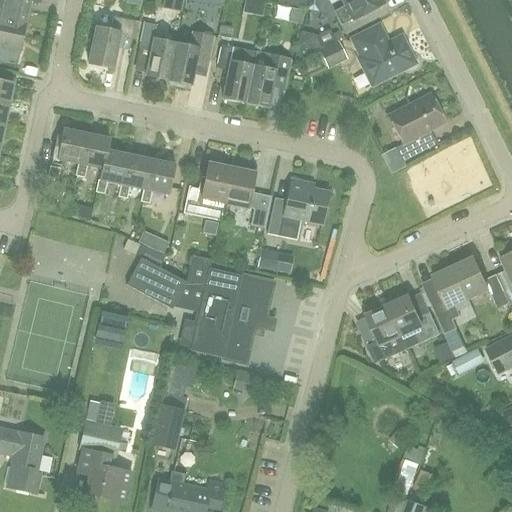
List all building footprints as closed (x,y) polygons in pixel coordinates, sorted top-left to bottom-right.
[(29,11),(13,8),(14,0),(0,0),(0,33),(23,39),(29,11)] [(188,0),(164,0),(162,9),(185,14),(188,0)] [(382,0),(341,0),(345,7),(334,13),(341,26),(352,20),(353,22),(385,5),(382,0)] [(131,46),(136,23),(113,18),(110,32),(95,29),(88,65),(114,70),(119,44),(131,46)] [(169,82),(177,46),(153,41),(156,27),(145,25),(140,48),(151,50),(145,77),(169,82)] [(361,58),(359,60),(372,87),(415,65),(401,38),(388,45),(379,27),(352,41),(361,58)] [(296,62),(344,37),(340,30),(332,35),(329,30),(317,36),(316,35),(302,32),(296,62)] [(0,62),(17,66),(23,39),(0,33),(0,62)] [(208,62),(213,39),(192,34),(188,48),(177,46),(169,82),(191,87),(197,60),(208,62)] [(246,103),(253,66),(252,66),(255,52),(221,45),(221,46),(216,69),(228,71),(222,99),(246,103)] [(267,69),(253,66),(246,103),(268,108),(274,81),(285,83),(290,60),(269,56),(267,69)] [(0,81),(0,103),(9,106),(14,84),(0,81)] [(431,95),(388,117),(403,146),(396,149),(403,163),(430,149),(423,135),(445,124),(431,95)] [(0,126),(5,127),(9,106),(0,103),(0,126)] [(64,130),(58,161),(79,165),(76,177),(79,177),(87,135),(64,130)] [(87,135),(79,177),(85,179),(88,167),(103,170),(110,140),(87,135)] [(99,181),(96,194),(104,195),(105,196),(108,184),(119,186),(123,187),(120,199),(122,199),(131,157),(108,152),(110,140),(103,170),(100,182),(99,181)] [(433,198),(449,192),(445,181),(444,182),(434,155),(419,161),(433,198)] [(131,157),(122,199),(128,200),(131,188),(136,189),(144,191),(142,203),(144,204),(153,161),(131,157)] [(226,205),(233,170),(223,168),(224,162),(211,159),(210,165),(209,165),(204,191),(190,188),(184,215),(207,220),(220,222),(224,204),(226,205)] [(275,159),(272,178),(284,180),(286,161),(275,159)] [(153,161),(144,204),(150,205),(153,193),(170,196),(176,166),(153,161)] [(59,180),(61,170),(50,168),(48,178),(59,180)] [(256,175),(233,170),(226,205),(254,211),(251,227),(265,230),(272,198),(252,194),(256,175)] [(276,199),(270,225),(268,236),(297,242),(302,221),(323,225),(330,194),(309,190),(310,185),(292,182),(287,202),(276,199)] [(137,222),(143,191),(132,189),(129,205),(113,202),(110,217),(137,222)] [(74,204),(103,213),(106,202),(77,194),(74,204)] [(72,204),(69,214),(89,221),(92,210),(72,204)] [(511,254),(501,259),(511,283),(511,254)] [(192,257),(186,281),(143,255),(128,282),(172,308),(174,304),(200,310),(190,351),(245,364),(255,326),(259,327),(261,319),(265,320),(273,285),(209,270),(211,262),(192,257)] [(258,267),(277,271),(280,259),(261,255),(258,267)] [(475,258),(454,268),(469,300),(489,291),(498,310),(511,305),(497,276),(485,281),(475,258)] [(457,306),(469,300),(454,268),(433,278),(444,301),(433,306),(446,335),(458,330),(453,321),(462,317),(457,306)] [(410,296),(388,306),(408,350),(420,345),(440,335),(430,313),(420,318),(410,296)] [(408,350),(388,306),(367,316),(377,338),(366,342),(377,364),(388,359),(408,350)] [(102,325),(125,330),(128,318),(105,313),(102,325)] [(511,337),(488,350),(500,374),(511,368),(511,337)] [(187,400),(181,398),(183,387),(192,389),(196,366),(187,364),(171,360),(163,393),(164,394),(151,444),(174,450),(187,400)] [(65,416),(70,395),(40,388),(35,409),(65,416)] [(107,456),(114,457),(120,432),(85,424),(80,450),(83,450),(78,474),(90,477),(86,495),(124,503),(131,474),(104,468),(107,456)] [(36,475),(45,439),(18,433),(18,434),(0,429),(0,454),(6,456),(7,454),(14,456),(7,488),(36,495),(40,476),(36,475)] [(402,511),(410,493),(419,466),(402,460),(390,492),(395,493),(393,498),(388,511),(402,511)] [(428,482),(439,486),(446,466),(434,462),(428,482)] [(220,510),(225,486),(209,483),(207,492),(183,487),(186,476),(171,473),(169,484),(158,481),(151,510),(161,511),(204,511),(206,507),(220,510)] [(428,498),(410,493),(402,511),(425,511),(428,507),(424,506),(428,498)]
